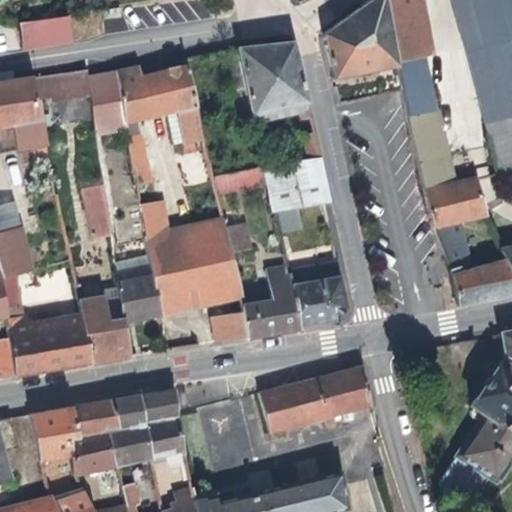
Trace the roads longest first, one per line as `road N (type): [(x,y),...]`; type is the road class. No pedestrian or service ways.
road 1 (tertiary): [(0,398),(375,336)]
road 2 (tertiary): [(375,336),(299,19)]
road 3 (residential): [(0,61),(299,19)]
road 4 (residential): [(375,336),(389,434),(414,511)]
road 5 (tertiary): [(375,336),(511,312)]
